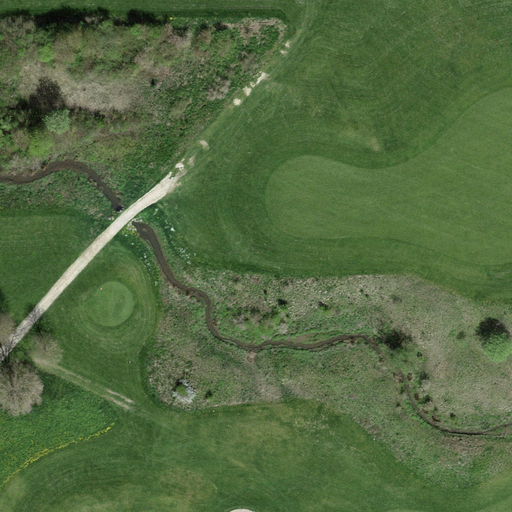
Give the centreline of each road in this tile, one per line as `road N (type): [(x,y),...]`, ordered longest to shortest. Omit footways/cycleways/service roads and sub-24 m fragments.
road 1 (track): [(0,355),(163,184)]
road 2 (track): [(6,348),(116,397)]
